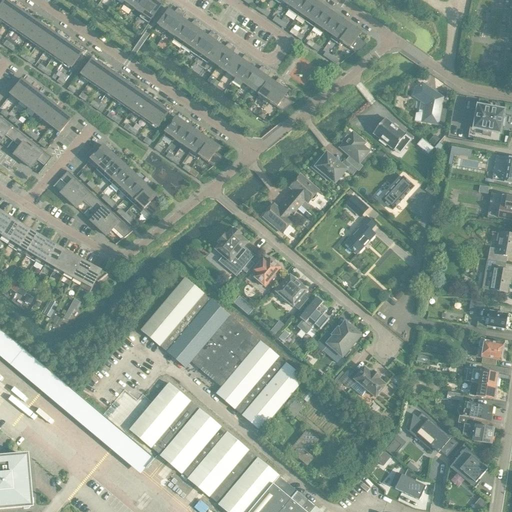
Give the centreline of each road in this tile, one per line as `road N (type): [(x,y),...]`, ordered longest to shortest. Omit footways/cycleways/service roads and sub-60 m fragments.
road 1 (residential): [(252,154),(35,0)]
road 2 (residential): [(218,197),(391,341),(389,354)]
road 3 (residential): [(25,205),(125,258),(211,191)]
road 4 (residential): [(176,0),(267,61),(282,36),(229,0)]
road 5 (residential): [(252,154),(393,39)]
road 6 (residential): [(511,97),(467,89),(404,46)]
